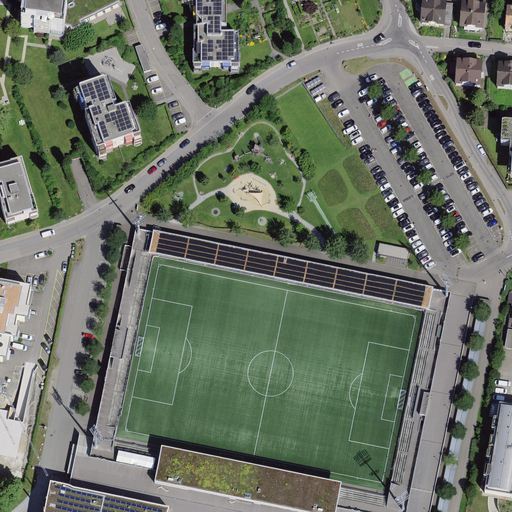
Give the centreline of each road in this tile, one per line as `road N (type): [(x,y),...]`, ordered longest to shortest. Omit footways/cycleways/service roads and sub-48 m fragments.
road 1 (residential): [(405,38),(300,65),(112,210),(0,254)]
road 2 (residential): [(511,216),(449,98),(405,38)]
